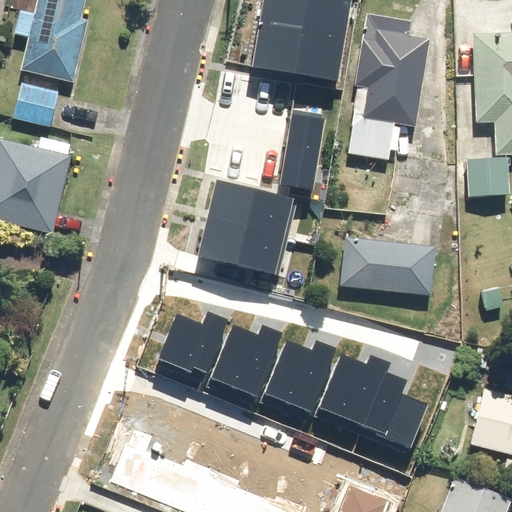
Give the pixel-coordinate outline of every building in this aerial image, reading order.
[(89,0),(41,0),(25,69),(78,81),(93,20),(85,18),(89,0)] [(262,0),(251,64),(338,79),(351,0),(262,0)] [(391,158),(397,120),(419,124),(432,36),(414,34),(416,19),(369,12),(358,83),(371,85),(366,114),(358,113),(352,152),(391,158)] [(511,30),(476,31),(479,120),(497,119),(498,152),(511,151),(511,30)] [(25,83),(17,117),(54,126),(62,92),(25,83)] [(291,111),(278,182),(312,188),(325,117),(291,111)] [(74,155),(2,138),(0,148),(0,218),(56,231),(74,155)] [(471,157),(472,194),(511,192),(511,155),(471,157)] [(215,179),(197,254),(276,272),(294,197),(215,179)] [(347,235),(343,284),(433,292),(437,243),(347,235)] [(176,321),(155,370),(200,390),(230,320),(209,311),(200,331),(176,321)] [(233,335),(211,385),(257,404),(287,335),(265,326),(257,345),(233,335)] [(284,351),(262,401),(307,420),(337,351),(316,342),(308,361),(284,351)] [(339,364),(318,413),(364,432),(389,374),(393,363),(371,354),(363,374),(339,364)] [(407,382),(389,374),(364,432),(409,452),(429,406),(401,395),(407,382)] [(511,391),(488,385),(474,442),(511,451),(505,474),(511,475),(511,391)] [(205,449),(182,439),(172,462),(169,461),(155,494),(196,511),(255,511),(260,501),(241,494),(264,439),(217,419),(205,449)] [(509,511),(511,506),(511,493),(459,471),(441,511),(509,511)] [(385,511),(389,503),(351,489),(342,511),(385,511)]
